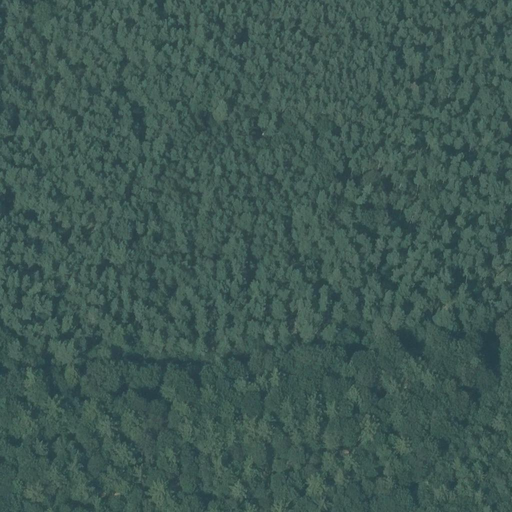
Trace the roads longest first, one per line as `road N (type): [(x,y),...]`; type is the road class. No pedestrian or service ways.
road 1 (track): [(511,344),(0,385)]
road 2 (track): [(400,511),(511,349)]
